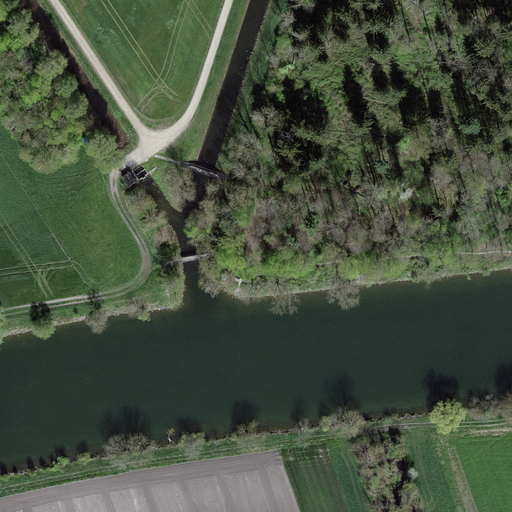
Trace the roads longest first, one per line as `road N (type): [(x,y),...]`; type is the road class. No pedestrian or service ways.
road 1 (track): [(511,414),(214,449),(0,489)]
road 2 (track): [(170,262),(128,292),(0,319)]
road 3 (track): [(147,146),(50,0)]
road 4 (track): [(147,146),(171,137),(193,105),(228,0)]
road 5 (track): [(153,273),(107,184),(112,169),(147,146)]
